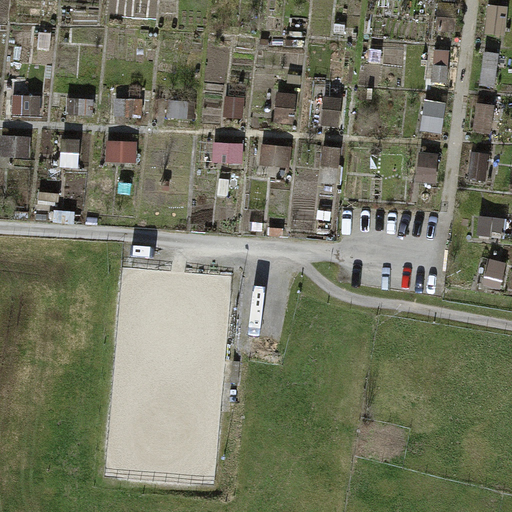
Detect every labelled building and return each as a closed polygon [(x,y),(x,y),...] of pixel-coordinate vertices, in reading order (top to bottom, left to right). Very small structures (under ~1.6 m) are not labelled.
[(458,5),(439,4),(438,20),(437,33),(456,35),(458,5)] [(509,8),(489,6),(486,35),(503,37),(506,37),(508,19),(509,8)] [(451,52),(435,51),(434,60),(432,84),(448,85),(451,52)] [(500,55),(485,53),(480,87),(495,89),(500,55)] [(297,95),(277,93),(275,117),(274,124),(294,126),(297,95)] [(41,98),(13,97),(12,112),(12,116),(40,117),(41,98)] [(327,98),(324,97),(321,127),(340,128),(343,100),(327,98)] [(245,100),(226,98),(225,110),(224,118),(243,120),(245,100)] [(80,100),(68,99),(67,116),(94,117),(94,101),(80,100)] [(143,101),(115,100),(115,117),(142,118),(143,101)] [(196,103),(168,101),(168,104),(168,119),(195,121),(196,103)] [(447,105),(426,102),(421,132),(443,135),(447,105)] [(496,107),(478,105),(474,134),(492,136),(493,126),(496,107)] [(31,139),(1,137),(0,156),(0,158),(30,161),(31,139)] [(81,141),(62,140),(61,157),(60,169),(64,169),(79,170),(79,169),(81,141)] [(123,142),(107,142),(106,164),(118,164),(137,165),(137,163),(137,143),(123,142)] [(244,146),(214,144),(213,164),(219,164),(243,166),(244,146)] [(292,149),(262,146),(260,167),(287,170),(287,173),(290,174),(292,149)] [(342,150),(324,148),(321,185),(335,186),(338,187),(342,150)] [(491,156),(472,153),(469,176),(469,181),(487,182),(490,164),(491,156)] [(439,156),(420,154),(417,183),(436,185),(439,156)] [(490,219),(480,218),(478,238),(505,240),(507,221),(490,219)] [(498,262),(491,261),(485,287),(502,291),(508,265),(498,262)]
